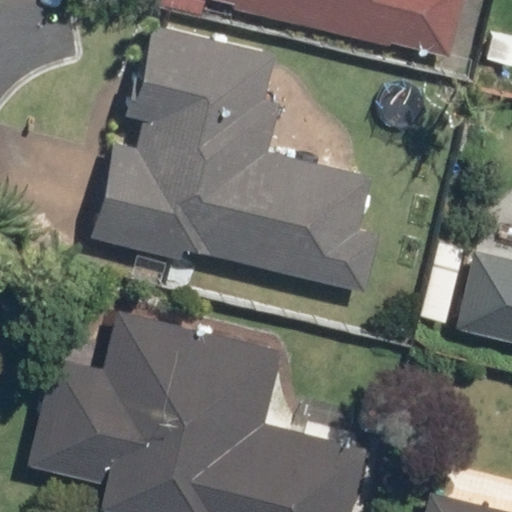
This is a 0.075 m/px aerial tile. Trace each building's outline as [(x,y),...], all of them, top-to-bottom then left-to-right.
[(241,0),(455,52),(467,0),(241,0)] [(147,10),(93,228),(189,251),(192,239),(370,283),(385,220),(364,214),(377,164),(273,139),(285,92),(267,88),(279,42),(147,10)] [(511,247),(477,239),(459,317),(511,330),(511,247)] [(353,511),(373,437),(269,411),(288,339),(118,295),(102,356),(60,345),(32,455),(110,475),(105,495),(137,504),(135,511),(353,511)] [(425,511),(511,511),(511,500),(432,481),(425,511)]
